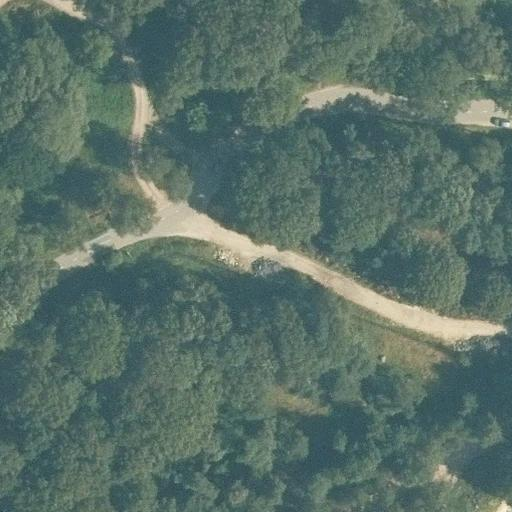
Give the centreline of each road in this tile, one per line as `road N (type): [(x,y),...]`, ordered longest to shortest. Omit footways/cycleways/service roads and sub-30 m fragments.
road 1 (track): [(511,332),(468,332),(405,315),(169,215),(140,171),(140,89),(123,45),(59,0)]
road 2 (track): [(511,426),(334,511)]
